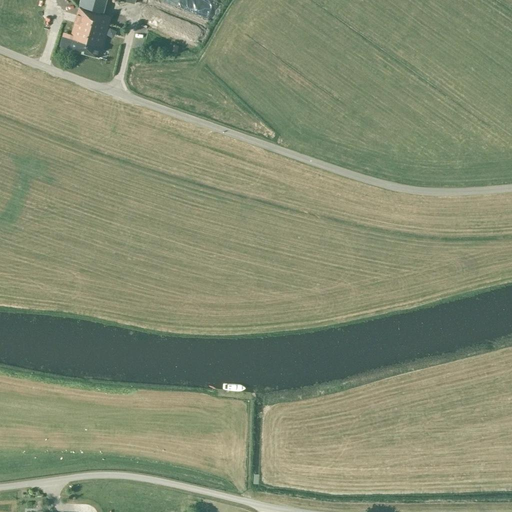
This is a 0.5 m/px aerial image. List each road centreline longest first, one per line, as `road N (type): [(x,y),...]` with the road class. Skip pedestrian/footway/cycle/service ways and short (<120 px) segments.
road 1 (unclassified): [(0,49),(373,183),(428,193),(511,189)]
road 2 (unclassified): [(0,489),(122,477),(291,511)]
